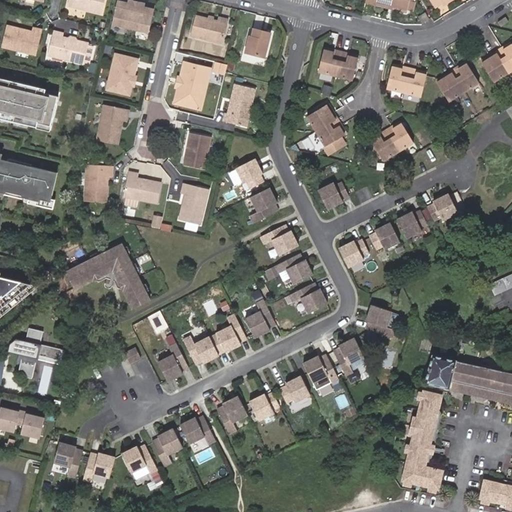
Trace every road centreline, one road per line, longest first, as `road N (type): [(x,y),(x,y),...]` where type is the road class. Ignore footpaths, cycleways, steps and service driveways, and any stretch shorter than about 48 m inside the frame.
road 1 (residential): [(321,233),(348,295),(341,317),(195,393),(139,408)]
road 2 (residential): [(310,14),(279,151),(321,233)]
road 3 (residential): [(321,233),(452,168)]
road 4 (residential): [(179,0),(147,140)]
